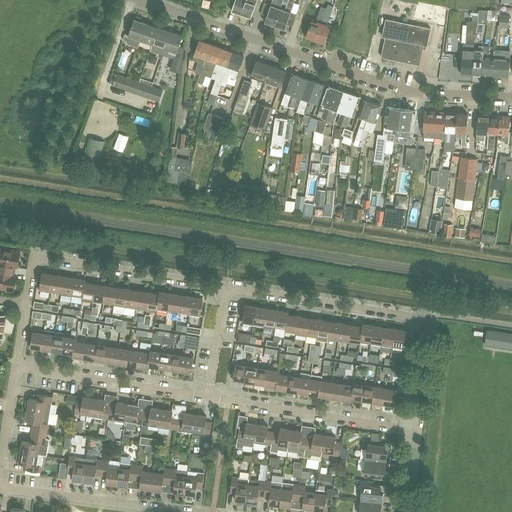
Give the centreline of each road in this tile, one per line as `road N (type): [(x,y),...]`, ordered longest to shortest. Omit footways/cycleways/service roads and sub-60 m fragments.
road 1 (residential): [(511,100),(424,96),(140,0)]
road 2 (residential): [(227,287),(36,255),(27,304)]
road 3 (residential): [(414,431),(209,398)]
road 4 (residential): [(428,317),(227,287)]
road 5 (residential): [(209,398),(16,367)]
road 6 (residential): [(0,489),(173,511)]
